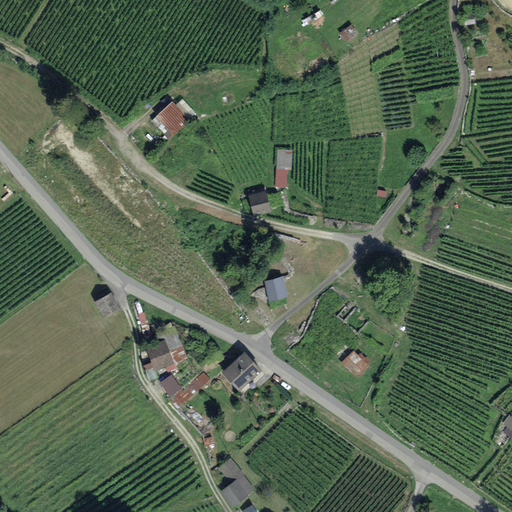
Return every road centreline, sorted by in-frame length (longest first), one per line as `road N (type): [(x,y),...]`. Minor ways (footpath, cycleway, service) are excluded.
road 1 (track): [(511,289),(369,243),(261,224),(170,188),(68,86),(0,39)]
road 2 (unclassified): [(254,348),(369,243),(455,128),(464,70),(452,0)]
road 3 (residential): [(228,511),(194,443),(138,373),(117,279)]
road 4 (tertiary): [(254,348),(426,470)]
road 5 (tertiary): [(0,146),(117,279)]
road 6 (tertiary): [(117,279),(254,348)]
